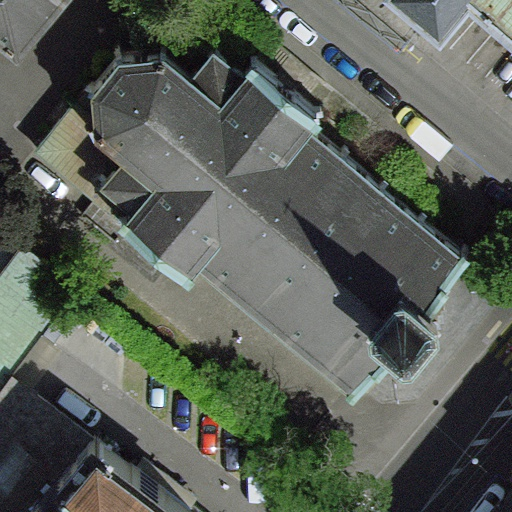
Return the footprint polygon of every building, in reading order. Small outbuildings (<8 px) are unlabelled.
[(0,0),(0,30),(20,47),(58,0),(0,0)] [(511,0),(408,0),(445,28),(467,0),(474,0),(511,30),(511,0)] [(121,217),(129,215),(193,268),(207,254),(360,381),(382,355),(385,357),(400,338),(432,299),(449,281),(446,278),(467,252),(307,121),(318,108),(259,58),(248,71),(216,45),(195,71),(167,49),(122,51),(98,82),(89,82),(37,147),(121,217)] [(0,278),(0,387),(11,373),(77,287),(25,247),(0,278)] [(0,387),(0,511),(29,511),(95,432),(11,373),(0,387)] [(29,511),(193,511),(95,432),(29,511)]
